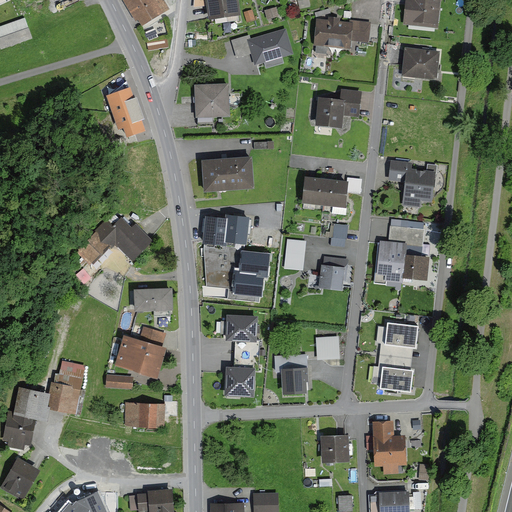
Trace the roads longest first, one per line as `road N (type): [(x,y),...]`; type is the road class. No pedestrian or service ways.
road 1 (residential): [(343,408),(391,0)]
road 2 (track): [(429,405),(475,0)]
road 3 (track): [(476,405),(511,96)]
road 4 (tertiary): [(193,416),(182,215),(159,113)]
road 5 (unclassified): [(194,482),(81,475),(51,449),(56,424)]
road 6 (unclassified): [(193,416),(343,408)]
road 7 (unclassified): [(343,408),(476,405)]
road 8 (tertiary): [(159,113),(110,0)]
